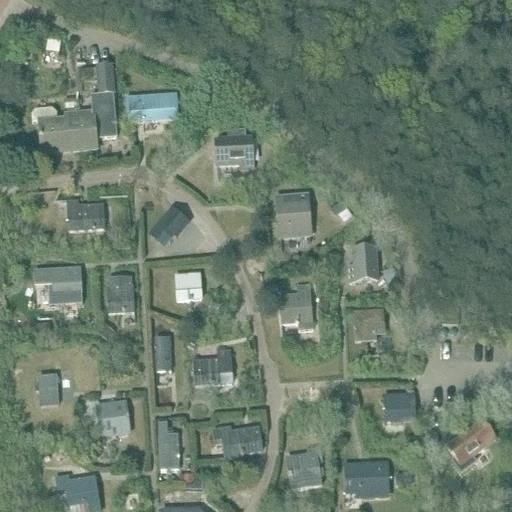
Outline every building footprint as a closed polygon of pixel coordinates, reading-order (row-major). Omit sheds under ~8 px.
[(35,114),(32,118),(32,126),(39,126),(42,157),(96,153),(96,143),(117,141),(113,97),(111,69),(97,70),(99,98),(91,99),(92,116),(65,118),(66,123),(56,124),(56,116),(51,112),(35,114)] [(177,96),(126,100),(128,126),(179,122),(177,96)] [(199,100),(190,100),(190,110),(199,109),(199,100)] [(236,142),(213,143),(215,170),(238,168),(238,172),(252,171),(250,141),(243,141),(243,133),(235,134),(236,142)] [(308,198),(276,201),(280,241),(312,238),(309,206),(308,198)] [(78,202),(66,203),(69,234),(105,233),(103,206),(78,208),(78,202)] [(160,225),(172,236),(175,239),(186,227),(170,213),(159,225),(160,225)] [(172,236),(160,225),(151,235),(163,245),(172,236)] [(377,250),(352,251),(355,285),(379,284),(377,250)] [(81,271),(33,274),(34,288),(50,287),(51,299),(82,298),(81,271)] [(181,278),(176,279),(177,303),(201,302),(200,278),(181,279),(181,278)] [(109,290),(107,291),(108,317),(135,316),(134,289),(132,289),(131,280),(108,281),(109,290)] [(297,297),(279,298),(280,328),(302,326),(302,333),(312,333),(310,287),(297,288),(297,297)] [(383,311),(353,314),(355,346),(377,344),(376,339),(385,338),(383,311)] [(50,326),(40,326),(41,344),(51,343),(50,326)] [(105,328),(98,336),(107,345),(114,336),(105,328)] [(170,340),(154,341),(156,375),(171,375),(170,340)] [(185,350),(193,355),(198,346),(190,341),(185,350)] [(199,363),(193,363),(195,390),(233,387),(230,352),(217,354),(218,362),(199,364),(199,363)] [(57,378),(38,379),(40,409),(58,407),(57,378)] [(404,400),(384,400),(385,425),(415,423),(413,399),(409,399),(404,399),(404,400)] [(126,404),(96,409),(99,435),(109,435),(111,441),(131,437),(126,404)] [(472,465),(469,461),(493,443),(480,425),(444,451),(451,461),(449,463),(458,475),(472,465)] [(166,427),(158,428),(160,473),(178,472),(177,439),(167,439),(166,427)] [(317,428),(308,429),(308,438),(317,438),(317,428)] [(231,429),(213,432),(215,449),(222,448),(225,464),(245,461),(244,459),(263,455),(259,429),(232,433),(231,429)] [(425,437),(427,453),(438,453),(438,443),(432,436),(425,437)] [(310,459),(290,462),(292,477),(290,477),(291,481),(293,481),(295,494),(324,489),(320,466),(325,465),(323,451),(309,453),(310,459)] [(130,458),(119,459),(120,471),(131,470),(130,458)] [(376,466),(344,468),(345,497),(357,496),(357,502),(389,499),(387,473),(376,474),(376,466)] [(68,479),(54,482),(57,495),(66,493),(69,511),(100,511),(95,479),(68,483),(68,479)]
